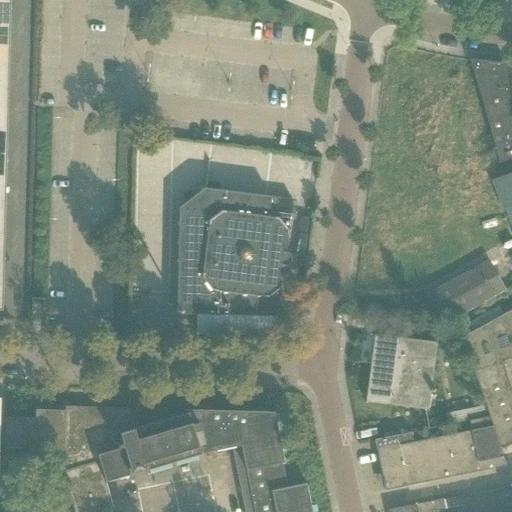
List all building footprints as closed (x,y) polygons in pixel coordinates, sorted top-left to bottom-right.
[(0,2),(0,24),(9,25),(10,3),(0,2)] [(0,24),(0,46),(9,46),(9,25),(0,24)] [(0,46),(0,67),(8,68),(9,46),(0,46)] [(498,164),(511,158),(511,117),(509,117),(506,63),(468,61),(498,164)] [(0,67),(0,89),(8,89),(8,68),(0,67)] [(511,173),(493,180),(503,208),(510,206),(511,210),(511,255),(511,256),(511,258),(511,173)] [(177,296),(176,314),(195,314),(255,316),(277,316),(280,288),(283,266),(284,266),(285,266),(286,266),(287,266),(287,265),(288,265),(288,264),(289,264),(289,263),(290,262),(290,261),(290,260),(290,259),(290,258),(290,257),(290,256),(289,256),(289,255),(288,254),(287,253),(286,253),(285,252),(288,231),(292,200),(270,197),(204,189),(179,208),(177,296)] [(300,217),(298,227),(307,228),(308,218),(300,217)] [(298,230),(296,244),(306,245),(308,231),(298,230)] [(296,244),(294,258),(304,259),(306,245),(296,244)] [(504,289),(497,277),(487,260),(425,296),(441,325),(504,289)] [(31,310),(43,311),(43,299),(31,298),(31,310)] [(511,309),(461,337),(488,417),(468,421),(470,431),(397,445),(395,436),(373,440),(384,491),(505,466),(498,447),(511,441),(511,309)] [(386,406),(406,408),(427,411),(430,392),(433,393),(434,389),(430,389),(436,343),(373,335),(373,337),(374,337),(369,379),(367,379),(364,403),(366,403),(366,401),(386,404),(386,406)] [(481,406),(443,414),(445,424),(462,421),(461,416),(464,416),(463,414),(482,410),(481,406)] [(310,511),(305,484),(286,488),(282,464),(284,463),(273,412),(182,411),(182,415),(136,429),(130,409),(63,408),(63,412),(33,411),(33,420),(4,419),(3,450),(26,450),(26,462),(53,463),(53,458),(62,458),(62,472),(61,471),(72,511),(112,511),(105,483),(131,476),(133,470),(140,468),(146,471),(200,455),(200,454),(230,448),(243,511),(310,511)] [(442,499),(415,505),(416,511),(431,511),(444,509),(442,499)]
